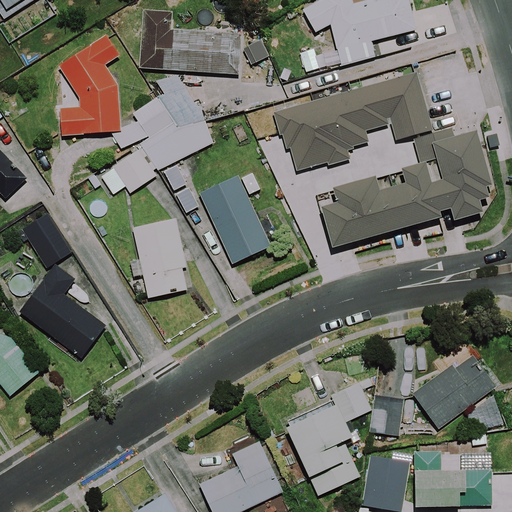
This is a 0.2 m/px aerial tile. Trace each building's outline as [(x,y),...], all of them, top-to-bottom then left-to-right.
[(0,0),(7,12),(25,0),(0,0)] [(307,36),(327,30),(337,68),(372,58),(368,43),(413,31),(404,0),(378,0),(371,2),(370,0),(324,0),(299,7),(307,36)] [(162,15),(137,14),(134,71),(237,77),(239,35),(161,31),(162,15)] [(81,109),(60,109),(61,137),(111,133),(121,132),(118,86),(106,66),(120,57),(107,36),(59,67),(80,99),(81,109)] [(245,53),(251,66),(268,57),(262,45),(245,53)] [(417,73),(275,113),(292,172),(433,132),(417,73)] [(173,123),(177,129),(205,122),(178,76),(157,82),(165,95),(157,98),(173,123)] [(138,122),(148,138),(173,123),(157,98),(133,114),(138,122)] [(139,142),(148,138),(138,122),(111,133),(122,150),(139,142)] [(148,138),(139,142),(143,149),(113,168),(130,195),(158,177),(155,173),(214,144),(205,122),(177,129),(173,123),(148,138)] [(330,250),(438,220),(437,213),(447,210),(450,222),(483,213),(481,206),(488,191),(472,134),(452,140),(450,131),(430,137),(414,142),(421,166),(333,191),(336,201),(318,207),(330,250)] [(25,184),(0,155),(0,196),(2,199),(5,202),(25,184)] [(267,250),(235,177),(196,194),(227,267),(267,250)] [(71,253),(46,215),(19,233),(44,271),(71,253)] [(186,292),(171,222),(131,231),(137,261),(124,264),(128,280),(140,278),(145,300),(186,292)] [(72,281),(52,266),(16,313),(79,360),(103,328),(61,296),(72,281)] [(10,342),(0,337),(0,390),(8,399),(38,372),(10,342)] [(493,389),(468,353),(409,394),(435,431),(493,389)] [(338,442),(353,435),(335,398),(281,425),(316,496),(355,477),(338,442)] [(401,404),(372,401),(369,434),(397,437),(401,404)] [(240,511),(280,494),(256,443),(229,456),(235,469),(195,488),(206,511),(240,511)] [(489,472),(416,472),(416,508),(489,508),(489,472)] [(171,511),(162,496),(137,511),(171,511)] [(405,511),(405,502),(365,508),(365,511),(405,511)]
